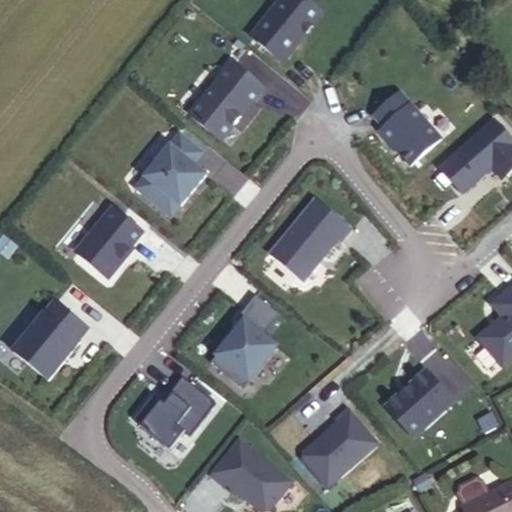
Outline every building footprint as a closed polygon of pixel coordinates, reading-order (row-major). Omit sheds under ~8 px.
[(308,0),(276,0),(250,42),(289,66),(324,9),(308,0)] [(226,145),(264,84),(227,61),(189,121),(226,145)] [(401,91),(369,121),(413,168),(445,139),(401,91)] [(464,197),(490,171),(504,184),(511,175),(511,136),(491,117),(438,172),(464,197)] [(181,131),(171,143),(203,169),(213,157),(181,131)] [(134,194),(177,221),(208,172),(165,145),(134,194)] [(315,199),(268,256),(304,285),(351,227),(315,199)] [(511,282),(488,304),(500,317),(475,339),(504,371),(511,363),(511,282)] [(212,359),(248,387),(279,347),(266,337),(281,317),(259,299),(212,359)] [(48,384),(91,330),(54,301),(11,354),(48,384)] [(411,440),(457,404),(429,368),(383,404),(411,440)] [(297,457),(328,491),(380,444),(349,410),(297,457)] [(240,437),(210,473),(256,511),(270,511),(294,483),(240,437)] [(511,511),(511,491),(495,500),(488,487),(482,485),(467,493),(465,499),(471,511),(511,511)]
